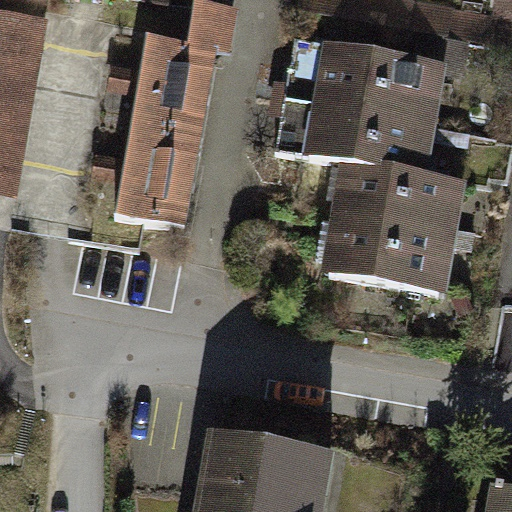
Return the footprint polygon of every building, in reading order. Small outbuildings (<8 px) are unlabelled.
[(185,40),(218,45),(231,48),(238,8),(192,0),(185,40)] [(412,0),(300,0),(298,13),(511,47),(511,0),(490,0),(488,12),(412,0)] [(0,199),(22,202),(50,22),(0,14),(0,199)] [(143,33),(136,79),(210,91),(218,45),(185,40),(143,33)] [(295,37),(287,94),(437,114),(445,57),(295,37)] [(203,136),(210,91),(136,79),(128,124),(203,136)] [(437,114),(287,94),(279,154),(336,162),(430,174),(437,114)] [(195,182),(203,136),(128,124),(121,170),(195,182)] [(336,162),(329,216),(455,233),(462,178),(430,174),(336,162)] [(188,227),(195,182),(121,170),(113,215),(188,227)] [(448,287),(455,233),(329,216),(321,270),(448,287)] [(333,511),(341,463),(206,442),(195,511),(333,511)] [(511,511),(511,485),(494,482),(488,511),(511,511)]
